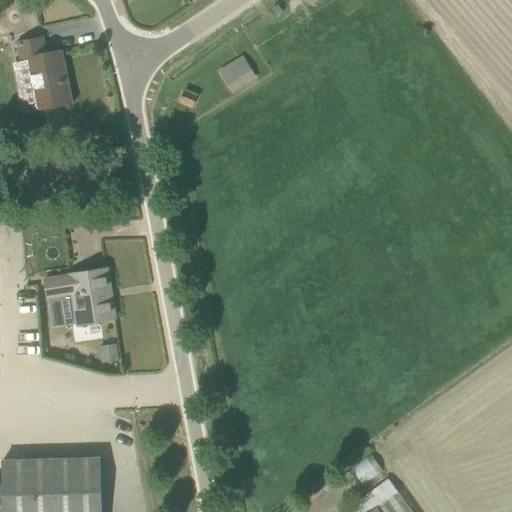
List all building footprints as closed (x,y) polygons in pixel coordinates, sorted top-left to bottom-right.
[(511,134),(420,0),(363,0),(449,126),(452,125),(511,212),(511,134)] [(28,59),(38,110),(72,103),(61,51),(46,54),(42,38),(19,43),(22,60),(28,59)] [(257,79),(243,56),(219,70),(234,93),(257,79)] [(180,101),(194,108),(199,97),(185,90),(180,101)] [(48,298),(58,297),(57,291),(73,289),(79,324),(113,319),(108,287),(110,287),(108,269),(71,275),(45,280),(48,298)] [(4,511),(102,511),(101,459),(4,461),(4,511)]
